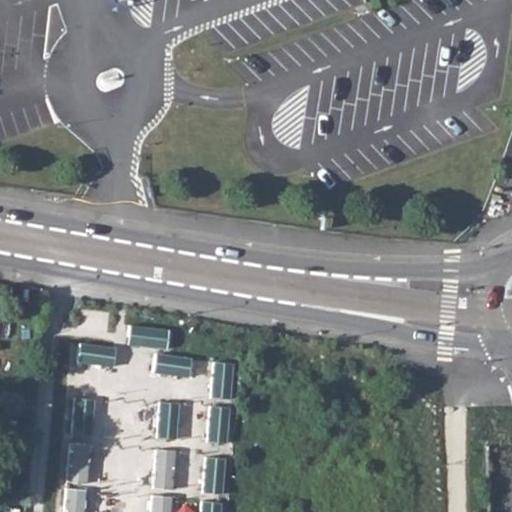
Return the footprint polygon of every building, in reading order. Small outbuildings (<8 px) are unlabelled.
[(109,0),(113,9),(137,0),(109,0)] [(129,326),(127,346),(165,349),(167,329),(129,326)] [(76,343),(75,362),(110,366),(112,347),(76,343)] [(188,358),(154,355),(152,372),(186,375),(188,358)] [(209,397),(228,399),(232,361),(213,360),(209,397)] [(72,433),(91,435),(94,397),(75,396),(72,433)] [(156,438),(174,439),(178,402),(159,400),(156,438)] [(207,441),(226,442),(230,405),(211,403),(207,441)] [(65,480),(84,482),(87,444),(68,442),(65,480)] [(151,486),(170,487),(173,450),(154,448),(151,486)] [(200,493),(219,494),(222,457),(203,455),(200,493)] [(62,511),(81,511),(83,491),(64,489),(62,511)] [(151,511),(170,511),(171,496),(153,495),(151,511)] [(200,511),(219,511),(220,501),(201,500),(200,511)]
